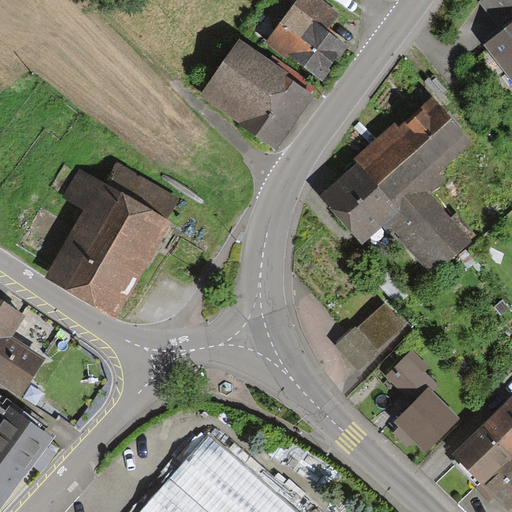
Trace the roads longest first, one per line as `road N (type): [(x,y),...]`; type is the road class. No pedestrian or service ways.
road 1 (tertiary): [(258,330),(271,208),(415,0)]
road 2 (tertiary): [(258,330),(295,385),(347,439),(435,511)]
road 3 (residential): [(164,356),(138,398),(24,511)]
road 4 (tertiary): [(0,259),(112,333),(164,356)]
